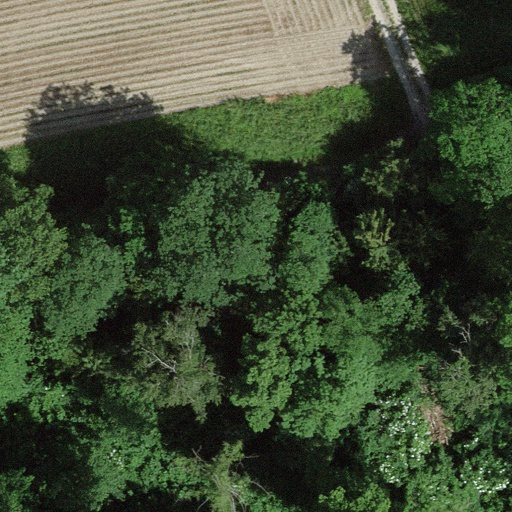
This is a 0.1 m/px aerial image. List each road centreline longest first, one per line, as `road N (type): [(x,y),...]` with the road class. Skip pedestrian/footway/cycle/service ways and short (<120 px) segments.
road 1 (track): [(511,264),(0,336)]
road 2 (track): [(382,0),(426,108),(511,259)]
